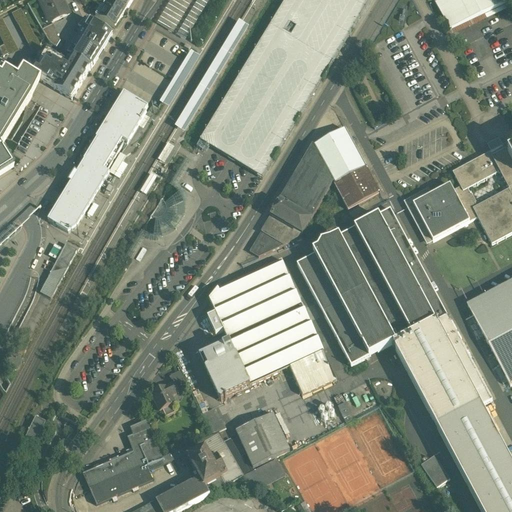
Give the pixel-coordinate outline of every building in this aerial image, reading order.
[(62,0),(44,0),(41,1),(51,24),(70,15),(62,0)] [(111,1),(108,0),(93,0),(92,2),(102,8),(105,7),(107,8),(108,7),(111,2),(111,1)] [(133,0),(111,0),(111,1),(111,2),(126,11),(133,0)] [(372,0),(286,0),(200,143),(205,146),(213,150),(231,161),(250,173),(263,181),(330,70),(372,0)] [(433,0),(450,30),(511,1),(511,0),(433,0)] [(126,11),(111,2),(108,7),(107,8),(105,11),(100,20),(115,29),(126,11)] [(103,9),(100,10),(96,17),(100,20),(105,11),(103,9)] [(12,15),(31,52),(39,47),(21,11),(12,15)] [(0,39),(4,46),(8,56),(17,51),(1,20),(0,20),(0,39)] [(94,25),(85,20),(79,27),(89,33),(94,25)] [(112,36),(94,25),(89,33),(94,36),(88,47),(100,54),(112,36)] [(58,36),(53,26),(42,32),(49,45),(62,52),(68,42),(58,36)] [(94,36),(89,33),(83,44),(88,47),(94,36)] [(227,36),(178,129),(189,134),(238,41),(227,36)] [(83,44),(80,42),(71,58),(74,60),(91,70),(100,54),(88,47),(83,44)] [(0,52),(3,59),(8,56),(4,46),(0,48),(0,52)] [(47,49),(36,67),(30,76),(40,81),(54,91),(72,101),(81,85),(91,70),(74,60),(71,58),(68,62),(47,49)] [(2,73),(0,70),(0,150),(0,151),(31,98),(40,81),(30,76),(21,70),(17,76),(5,68),(2,73)] [(148,109),(124,94),(96,140),(97,140),(119,154),(124,145),(126,146),(127,147),(147,115),(145,114),(148,109)] [(163,104),(172,108),(177,98),(168,94),(163,104)] [(345,132),(313,149),(333,185),(334,187),(366,169),(345,132)] [(119,154),(97,140),(85,160),(86,161),(107,173),(119,154)] [(499,141),(488,146),(491,153),(502,147),(499,141)] [(511,149),(492,159),(500,174),(499,174),(500,174),(499,176),(500,177),(501,178),(502,179),(501,181),(502,182),(504,182),(504,183),(504,185),(504,186),(506,187),(507,188),(506,190),(507,191),(509,191),(509,192),(511,190),(511,142),(508,144),(511,149)] [(491,153),(490,154),(490,155),(492,159),(511,149),(508,144),(502,147),(491,153)] [(333,185),(313,149),(281,204),(311,222),(333,185)] [(0,177),(12,170),(0,151),(0,150),(0,177)] [(109,175),(110,175),(120,181),(128,167),(123,164),(126,158),(123,157),(121,155),(109,175)] [(490,155),(454,174),(461,189),(464,193),(468,191),(499,174),(500,174),(492,159),(490,155)] [(71,185),(49,222),(68,235),(77,229),(89,211),(95,199),(110,175),(109,175),(107,173),(86,161),(77,175),(75,173),(69,184),(71,185)] [(366,169),(334,187),(348,212),(379,195),(366,169)] [(151,175),(139,195),(141,196),(144,198),(155,178),(151,175)] [(453,193),(450,188),(414,208),(433,244),(470,225),(453,193)] [(468,191),(464,193),(461,189),(453,193),(470,225),(478,220),(473,211),(477,209),(475,205),(476,204),(471,194),(470,195),(468,191)] [(477,209),(473,211),(478,220),(492,247),(511,236),(511,190),(509,192),(477,209)] [(183,202),(179,195),(165,204),(163,202),(161,201),(151,218),(153,219),(156,219),(154,236),(161,237),(169,235),(171,233),(175,230),(181,224),(184,217),(184,209),(183,202)] [(281,204),(272,219),(302,237),(311,222),(281,204)] [(447,319),(390,212),(331,243),(322,246),(317,258),(298,267),(351,370),(393,348),(435,325),(447,319)] [(302,237),(272,219),(262,235),(283,248),(302,237)] [(283,248),(262,235),(250,255),(258,260),(283,248)] [(66,246),(40,295),(51,301),(77,252),(66,246)] [(337,383),(281,264),(218,293),(209,303),(218,323),(219,322),(250,389),(289,371),(302,398),(337,383)] [(511,285),(485,299),(511,349),(511,285)] [(511,388),(511,349),(485,299),(468,309),(510,389),(511,388)] [(28,328),(34,331),(45,312),(38,308),(32,320),(33,320),(28,328)] [(461,345),(447,319),(435,325),(438,331),(439,330),(450,351),(461,345)] [(250,389),(219,322),(218,323),(196,333),(203,348),(195,351),(219,403),(250,389)] [(438,331),(435,325),(393,348),(438,432),(481,409),(450,351),(439,330),(438,331)] [(461,345),(450,351),(481,409),(492,403),(461,345)] [(16,357),(9,358),(11,366),(18,365),(16,357)] [(181,374),(169,380),(173,387),(185,382),(181,374)] [(172,387),(151,397),(160,415),(163,413),(166,421),(176,416),(173,409),(175,408),(171,399),(176,397),(172,387)] [(511,511),(511,467),(481,409),(438,432),(480,511),(511,511)] [(273,418),(236,435),(253,471),(290,454),(273,418)] [(46,423),(36,419),(25,441),(35,446),(46,423)] [(147,423),(130,431),(133,438),(150,430),(147,423)] [(133,438),(128,440),(133,455),(139,453),(157,445),(150,430),(133,438)] [(235,463),(225,445),(219,435),(217,436),(226,452),(217,457),(228,475),(221,479),(226,488),(242,480),(244,479),(235,463)] [(217,436),(212,438),(212,439),(183,451),(189,461),(205,452),(210,461),(217,457),(226,452),(217,436)] [(241,460),(231,443),(225,445),(235,463),(241,460)] [(157,445),(139,453),(146,467),(161,461),(163,460),(157,445)] [(205,452),(189,461),(200,481),(205,489),(210,497),(226,488),(221,479),(228,475),(217,457),(210,461),(205,452)] [(133,455),(83,477),(89,492),(146,467),(139,453),(133,455)] [(250,476),(241,460),(235,463),(244,479),(250,476)] [(161,461),(146,467),(148,474),(163,467),(161,461)] [(244,479),(242,480),(247,489),(248,489),(280,472),(276,463),(250,476),(244,479)] [(146,467),(89,492),(96,507),(152,483),(148,474),(146,467)] [(280,472),(248,489),(257,494),(284,480),(280,472)] [(200,481),(157,503),(161,511),(181,511),(210,497),(205,489),(200,481)] [(161,511),(157,503),(140,511),(161,511)]
